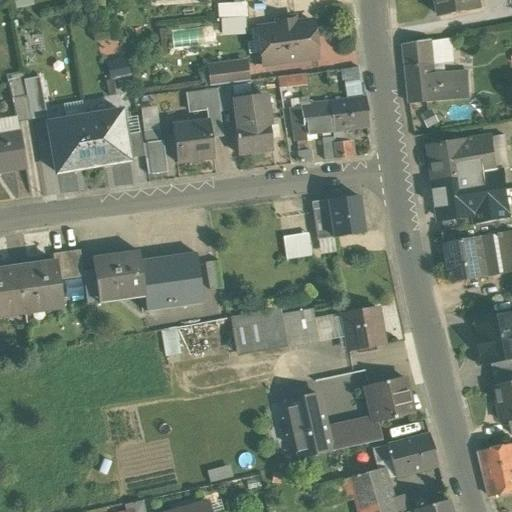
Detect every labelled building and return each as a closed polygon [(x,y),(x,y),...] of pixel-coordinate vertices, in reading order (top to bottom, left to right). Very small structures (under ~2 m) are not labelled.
[(476,0),(435,0),(439,20),(479,13),(476,0)] [(244,3),(218,5),(219,19),(245,18),(244,3)] [(294,18),(277,20),(278,26),(260,29),(265,65),(316,58),(311,22),(295,24),(294,18)] [(433,41),(403,46),(405,67),(436,66),(433,44),(433,41)] [(445,75),(440,43),(433,44),(436,66),(437,76),(445,75)] [(244,63),(208,67),(211,87),(212,87),(212,86),(245,82),(245,83),(246,82),(244,63)] [(436,66),(405,67),(409,104),(440,102),(437,76),(436,66)] [(461,76),(445,77),(445,75),(437,76),(440,102),(471,99),(470,81),(462,82),(461,76)] [(303,76),(285,78),(287,87),(305,85),(303,76)] [(26,97),(31,120),(46,118),(38,78),(24,80),(26,97)] [(24,80),(8,84),(11,100),(26,97),(24,80)] [(228,88),(216,90),(219,112),(231,110),(228,88)] [(216,90),(204,91),(206,109),(207,114),(219,112),(216,90)] [(204,91),(186,94),(189,112),(206,109),(204,91)] [(26,97),(11,100),(16,123),(31,120),(26,97)] [(264,97),(233,101),(236,125),(267,120),(264,97)] [(138,121),(134,98),(122,100),(126,123),(138,121)] [(365,99),(329,103),(333,132),(343,130),(370,127),(365,99)] [(329,103),(307,106),(306,101),(298,102),(299,107),(290,108),(295,143),(305,142),(305,135),(333,132),(329,103)] [(156,108),(140,110),(143,132),(159,130),(156,108)] [(93,167),(128,161),(119,112),(84,118),(93,167)] [(59,173),(93,167),(84,118),(50,124),(59,173)] [(236,125),(233,125),(237,155),(272,150),(267,120),(236,125)] [(208,122),(171,127),(176,163),(213,158),(208,122)] [(343,130),(333,132),(333,139),(334,145),(345,143),(343,130)] [(19,133),(0,136),(0,172),(25,169),(19,133)] [(430,145),(435,181),(464,177),(478,175),(480,194),(504,191),(507,190),(505,174),(511,173),(511,141),(506,142),(499,143),(499,138),(498,136),(493,137),(493,136),(430,145)] [(333,139),(322,140),(324,161),(336,159),(334,145),(333,139)] [(160,143),(147,144),(151,175),(164,173),(160,143)] [(345,143),(334,145),(336,159),(352,157),(350,143),(345,143)] [(310,152),(298,153),(299,164),(311,162),(310,152)] [(478,175),(464,177),(468,204),(475,203),(474,195),(480,194),(478,175)] [(464,177),(435,181),(440,220),(469,216),(468,204),(464,177)] [(475,203),(468,204),(469,216),(476,215),(477,225),(493,223),(508,220),(504,191),(480,194),(474,195),(475,203)] [(358,197),(327,202),(328,208),(332,237),(333,238),(364,233),(358,197)] [(328,208),(317,210),(316,205),(312,205),(318,239),(332,237),(328,208)] [(511,219),(508,220),(493,223),(477,225),(443,231),(445,245),(481,239),(511,233),(511,219)] [(307,233),(284,238),(288,261),(312,256),(307,233)] [(511,233),(481,239),(487,277),(511,273),(511,233)] [(445,245),(451,283),(487,277),(481,239),(445,245)] [(138,252),(122,255),(93,259),(95,271),(99,299),(100,299),(101,304),(144,299),(146,312),(203,305),(195,245),(178,247),(138,252)] [(79,251),(52,255),(53,264),(55,264),(57,282),(83,279),(82,272),(79,251)] [(216,261),(204,263),(209,291),(221,289),(216,261)] [(53,264),(28,267),(28,272),(19,273),(24,308),(42,305),(43,310),(61,308),(57,282),(55,264),(53,264)] [(19,273),(9,274),(9,270),(0,271),(0,316),(5,316),(5,310),(24,308),(19,273)] [(82,272),(83,279),(86,306),(101,304),(100,299),(99,299),(95,271),(82,272)] [(376,308),(341,315),(348,352),(383,346),(376,308)] [(312,310),(279,316),(285,349),(317,343),(312,310)] [(282,346),(276,311),(230,319),(236,354),(282,346)] [(511,316),(511,317),(510,315),(487,319),(488,321),(478,323),(481,338),(479,339),(482,354),(484,354),(486,364),(511,359),(511,316)] [(177,327),(162,329),(165,354),(180,353),(177,327)] [(511,359),(491,363),(495,387),(511,383),(511,359)] [(344,389),(369,384),(366,371),(342,376),(344,389)] [(403,379),(367,387),(375,422),(375,423),(377,423),(412,415),(403,379)] [(511,383),(495,387),(504,424),(511,422),(511,383)] [(318,396),(286,403),(299,459),(330,452),(326,433),(318,396)] [(375,422),(346,429),(351,447),(381,441),(377,423),(375,423),(375,422)] [(346,429),(326,433),(330,452),(351,447),(346,429)] [(429,435),(387,446),(390,460),(394,478),(437,467),(429,435)] [(511,445),(478,453),(489,497),(511,492),(511,445)] [(387,446),(372,449),(375,463),(390,460),(387,446)] [(381,469),(350,478),(360,511),(393,511),(391,501),(381,469)] [(342,481),(316,488),(322,508),(347,502),(342,481)] [(407,497),(391,501),(393,511),(410,511),(412,511),(407,497)] [(449,511),(446,501),(414,511),(449,511)] [(144,511),(142,502),(127,505),(128,511),(144,511)]
